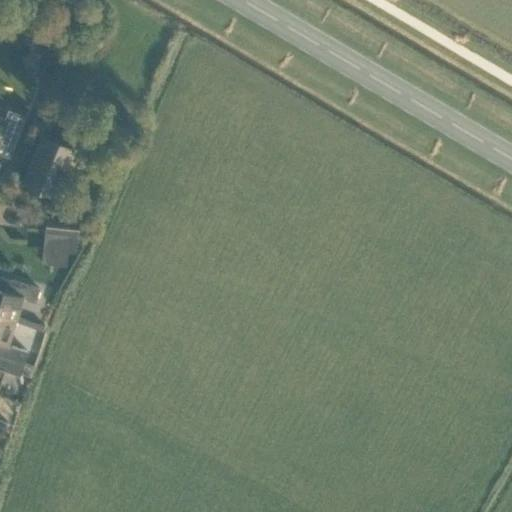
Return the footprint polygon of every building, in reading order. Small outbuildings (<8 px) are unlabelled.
[(40,69),(52,75),(58,64),(41,55),(38,62),(40,69)] [(56,61),(66,67),(70,61),(59,55),(56,61)] [(45,110),(57,114),(61,104),(50,99),(45,110)] [(25,115),(8,109),(5,117),(0,115),(0,138),(14,144),(25,115)] [(88,139),(68,131),(62,143),(41,135),(22,181),(55,195),(74,148),(83,152),(88,139)] [(45,230),(77,233),(79,219),(47,216),(45,230)] [(43,247),(76,250),(77,234),(44,231),(43,247)] [(35,300),(39,287),(10,278),(6,290),(0,288),(0,314),(15,320),(23,296),(35,300)] [(8,343),(15,320),(0,314),(0,354),(23,362),(27,350),(8,343)] [(19,374),(23,362),(0,354),(0,367),(4,369),(19,374)]
